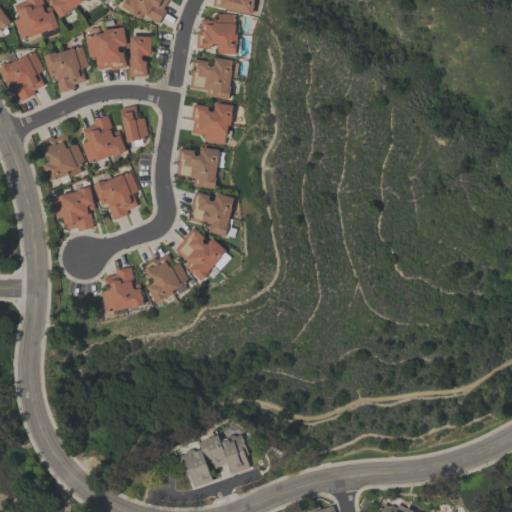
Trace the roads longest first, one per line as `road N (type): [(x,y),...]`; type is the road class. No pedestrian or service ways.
road 1 (tertiary): [(511,437),(433,467),(341,476),(231,511),(98,499),(63,470),(28,394),(38,271),(28,205),(0,121)]
road 2 (residential): [(79,257),(160,220),(162,157),(193,0)]
road 3 (residential): [(172,101),(91,97),(6,136)]
